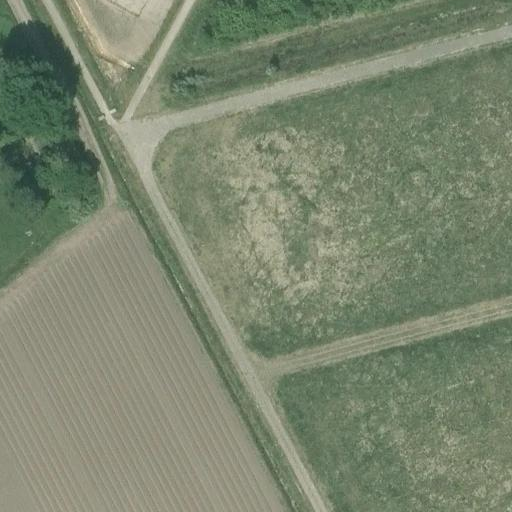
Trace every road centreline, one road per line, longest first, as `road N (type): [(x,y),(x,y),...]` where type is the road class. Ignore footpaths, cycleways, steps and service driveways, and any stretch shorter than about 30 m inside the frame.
road 1 (residential): [(511,31),(121,130),(251,377)]
road 2 (residential): [(251,377),(511,308)]
road 3 (residential): [(251,377),(321,511)]
